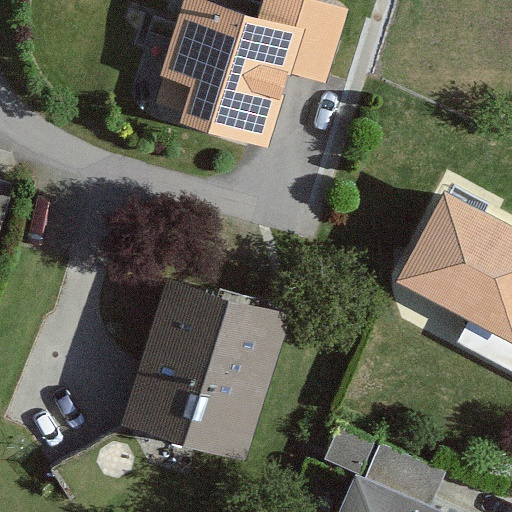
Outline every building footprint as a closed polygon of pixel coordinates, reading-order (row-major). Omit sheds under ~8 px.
[(321,87),(347,13),(308,0),(266,0),(262,13),(223,0),(191,0),(156,104),(270,143),(292,77),(321,87)] [(511,222),(454,192),(407,280),(511,335),(511,222)] [(286,310),(169,273),(124,415),(241,452),(286,310)] [(103,511),(160,480),(127,423),(51,465),(77,511),(103,511)] [(450,511),(434,505),(447,476),(341,429),(322,471),(361,488),(350,511),(450,511)]
